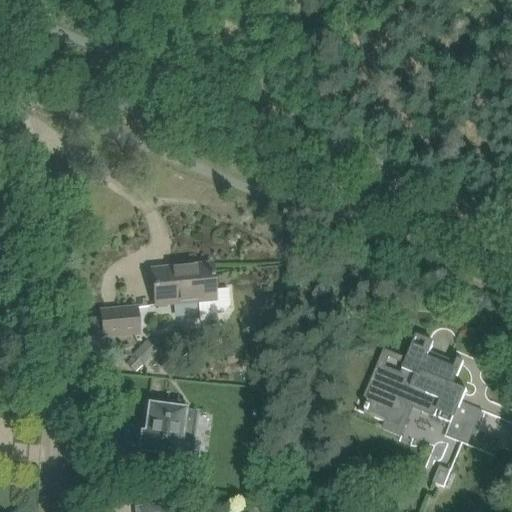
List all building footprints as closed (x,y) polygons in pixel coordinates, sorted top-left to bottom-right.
[(214,289),(213,285),(212,264),(152,269),(155,306),(175,305),(198,302),(199,316),(223,313),(230,305),(228,288),(214,289)] [(129,308),(101,310),(103,335),(130,333),(129,308)] [(147,342),(127,363),(136,372),(143,365),(142,364),(155,351),(147,342)] [(410,348),(403,366),(401,370),(405,372),(403,378),(384,370),(369,407),(368,407),(366,411),(367,412),(366,415),(360,412),(359,413),(399,430),(408,407),(436,418),(436,419),(440,421),(440,420),(451,425),(446,438),(468,447),(482,411),(462,403),(467,392),(449,384),(453,375),(458,377),(464,362),(457,359),(454,369),(427,358),(428,355),(410,348)] [(146,434),(142,434),(140,451),(160,453),(159,461),(177,463),(178,456),(191,458),(194,436),(181,434),(184,410),(149,406),(146,434)] [(433,482),(444,487),(451,471),(441,466),(433,482)] [(141,485),(169,489),(172,472),(143,468),(141,485)]
